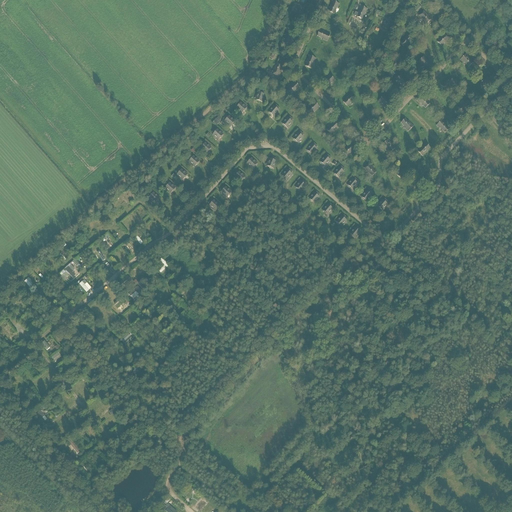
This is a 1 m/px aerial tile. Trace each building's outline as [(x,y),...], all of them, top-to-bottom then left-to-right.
[(328,12),(333,14),(334,14),(337,8),(339,4),(332,1),(329,8),(330,8),(328,12)] [(296,4),(293,11),(296,13),(295,16),(296,16),(301,18),(302,14),(303,15),(306,7),(301,5),(300,5),(299,6),(296,4)] [(356,17),(362,19),(365,13),(366,14),(367,10),(360,6),(357,13),(355,12),(354,16),(357,17),(356,17)] [(431,20),(428,17),(429,16),(423,11),(418,15),(426,24),(431,20)] [(386,17),(383,24),(384,25),(382,28),(388,31),(390,24),(391,25),(393,21),(386,17)] [(317,36),(323,39),(323,40),(327,42),(330,34),(323,31),(323,32),(319,31),(317,36)] [(285,41),(285,42),(284,45),(290,47),(292,41),(293,42),(295,37),(287,34),(285,41)] [(400,43),(404,48),(413,39),(408,34),(402,40),(403,41),(400,43)] [(437,42),(441,46),(444,43),(444,44),(450,39),(445,34),(437,42)] [(464,63),(468,67),(473,63),(470,61),(471,60),(465,54),(460,60),(463,63),(464,63)] [(306,63),(305,67),(310,69),(315,58),(309,56),(306,63)] [(431,65),(428,63),(429,62),(424,56),(418,62),(421,65),(422,65),(427,70),(431,65)] [(275,67),(274,67),(271,75),(278,78),(280,73),(279,73),(282,66),(276,64),(275,67)] [(394,78),(403,86),(407,82),(404,79),(405,79),(399,73),(394,78)] [(322,84),(326,88),(331,83),(332,84),(335,81),(329,75),(324,80),(325,81),(322,84)] [(444,83),(441,86),(445,90),(450,86),(451,86),(454,83),(449,77),(443,83),(444,83)] [(480,86),(484,90),(487,87),(487,88),(493,83),(487,77),(484,80),(485,81),(480,86)] [(287,91),(291,95),(294,92),(294,93),(300,87),(294,82),(291,85),(292,86),(287,91)] [(258,102),(261,103),(261,102),(262,103),(264,98),(263,98),(264,95),(263,95),(264,92),(259,91),(259,93),(257,93),(255,98),(257,98),(256,101),(258,101),(258,102)] [(343,102),(347,107),(356,98),(351,93),(345,99),(346,99),(343,102)] [(420,104),(425,108),(429,104),(427,102),(428,101),(422,95),(416,101),(420,104)] [(381,105),(382,104),(387,109),(391,105),(388,102),(389,101),(384,96),(378,101),(381,105)] [(458,108),(463,114),(469,108),(468,107),(470,105),(466,100),(462,105),(461,104),(458,108)] [(240,112),(241,111),(242,113),(244,111),(244,112),(246,109),(247,108),(243,105),(240,103),(240,104),(238,102),(235,106),(237,107),(236,108),(240,112)] [(314,113),(320,107),(314,102),(306,110),(311,115),(313,112),(314,113)] [(279,111),(278,110),(279,108),(275,105),(274,107),(273,106),(271,109),(268,112),(269,113),(268,113),(271,115),(273,116),(274,114),(275,115),(279,111)] [(219,116),(213,122),(217,126),(220,121),(219,120),(221,118),(219,116)] [(228,125),(229,124),(231,126),(232,125),(234,123),(234,122),(235,121),(232,118),(231,119),(228,117),(226,116),(223,119),(225,121),(224,122),(228,125)] [(293,120),(289,117),(288,119),(287,118),(285,121),(284,120),(281,124),(282,125),(284,127),(285,126),(286,128),(288,126),(289,127),(292,123),(291,122),(293,120)] [(370,123),(364,117),(359,122),(368,131),(372,127),(369,124),(370,123)] [(404,129),(408,132),(413,126),(408,121),(407,122),(405,119),(400,123),(405,128),(404,129)] [(439,129),(440,128),(444,133),(449,129),(446,126),(447,125),(442,120),(436,126),(439,129)] [(334,132),(339,127),(334,121),(330,125),(331,125),(326,130),(330,134),(333,132),(334,132)] [(216,139),(217,138),(219,139),(220,138),(221,138),(223,136),(222,136),(223,135),(220,132),(219,132),(217,130),(216,131),(215,129),(211,133),(213,134),(212,135),(216,139)] [(295,142),(295,141),(297,143),(299,141),(300,142),(303,138),(302,137),(303,135),(300,132),(298,134),(298,133),(296,136),(295,135),(292,139),(293,140),(295,142)] [(385,149),(386,148),(390,153),(395,149),(392,146),(393,145),(387,140),(382,145),(385,149)] [(204,152),(205,151),(207,153),(208,151),(209,152),(211,150),(210,149),(211,148),(208,145),(207,146),(205,143),(204,144),(203,142),(199,146),(201,148),(200,149),(204,152)] [(312,152),(313,153),(317,149),(316,148),(317,147),(313,143),(312,145),(311,145),(309,147),(306,150),(307,151),(306,152),(309,154),(309,153),(310,154),(312,152)] [(342,152),(347,157),(349,154),(350,154),(356,149),(351,144),(342,152)] [(430,148),(426,144),(421,148),(420,148),(417,151),(422,157),(428,151),(427,151),(430,148)] [(322,165),(323,165),(324,166),(326,164),(327,165),(330,161),(329,160),(331,158),(327,155),(325,157),(325,156),(323,159),(322,158),(319,162),(320,163),(322,165)] [(192,166),(193,164),(195,166),(196,165),(197,165),(199,163),(198,162),(199,161),(196,158),(195,159),(193,157),(192,157),(191,156),(187,159),(189,161),(188,162),(192,166)] [(267,167),(269,167),(269,168),(272,169),(272,168),(273,169),(275,165),(274,165),(275,161),(276,159),(271,157),(270,159),(269,159),(267,164),(268,164),(267,167)] [(250,168),(251,166),(253,168),(254,167),(255,167),(257,165),(256,165),(257,164),(254,161),(253,161),(251,159),(250,159),(249,158),(245,161),(247,163),(246,164),(250,168)] [(363,168),(372,177),(376,173),(373,170),(374,169),(368,163),(363,168)] [(333,173),(334,174),(334,175),(336,177),(336,176),(338,178),(339,176),(341,177),(344,173),(343,172),(344,170),(341,167),(339,168),(336,171),(336,170),(333,173)] [(402,170),(396,175),(402,181),(405,177),(409,172),(405,168),(402,170)] [(176,175),(180,179),(181,178),(183,180),(184,178),(185,178),(187,176),(186,176),(187,175),(184,172),(181,170),(181,171),(179,169),(176,173),(177,174),(176,175)] [(284,172),(281,176),(282,177),(284,179),(284,178),(286,180),(287,178),(289,179),(292,175),(291,174),(292,172),(289,169),(287,171),(287,170),(284,173),(284,172)] [(239,180),(241,182),(242,180),(243,181),(245,178),(244,178),(245,177),(242,174),(241,175),(239,172),(238,173),(236,171),(233,175),(235,176),(234,178),(238,181),(239,180)] [(348,186),(347,186),(349,188),(350,188),(351,189),(353,187),(354,188),(358,184),(356,183),(358,181),(354,178),(353,180),(352,180),(350,182),(349,182),(346,185),(348,186)] [(295,187),(296,188),(295,189),(298,191),(298,190),(299,191),(301,189),(302,190),(306,186),(305,185),(306,184),(302,180),(301,182),(300,182),(298,184),(297,184),(295,187)] [(168,192),(169,191),(171,193),(173,191),(173,192),(175,190),(174,189),(175,188),(172,185),(172,186),(169,183),(169,184),(167,182),(164,186),(165,188),(164,189),(168,192)] [(225,195),(227,197),(229,195),(229,196),(231,194),(231,193),(232,192),(228,189),(228,190),(225,187),(225,188),(223,186),(220,190),(221,192),(220,193),(224,196),(225,195)] [(372,193),(368,190),(367,192),(366,191),(364,194),(363,194),(360,197),(362,198),(361,198),(363,200),(364,200),(365,201),(367,199),(368,200),(372,196),(370,195),(372,193)] [(152,202),(153,201),(155,202),(156,201),(157,201),(159,199),(158,199),(159,198),(156,195),(153,193),(153,194),(151,192),(148,196),(149,197),(148,198),(152,202)] [(308,199),(309,200),(311,202),(312,202),(313,203),(315,201),(316,202),(319,198),(318,197),(320,195),(316,192),(314,194),(314,193),(312,196),(311,195),(308,199)] [(118,205),(124,197),(120,193),(113,202),(118,205)] [(378,207),(377,207),(379,209),(380,209),(381,210),(383,208),(384,209),(388,205),(386,204),(388,202),(384,199),(383,201),(382,200),(380,203),(379,202),(376,206),(378,207)] [(213,210),(214,209),(215,210),(217,209),(219,207),(220,205),(216,203),(213,201),(211,200),(208,203),(210,205),(209,206),(213,210)] [(325,207),(322,210),(323,211),(322,212),(325,214),(325,213),(327,215),(328,213),(329,214),(333,210),(332,209),(333,207),(330,204),(328,205),(325,207)] [(138,214),(138,215),(140,215),(141,212),(144,212),(145,208),(138,206),(136,213),(138,214)] [(335,222),(337,223),(336,223),(338,225),(339,225),(340,226),(342,224),(343,225),(347,221),(345,220),(347,218),(343,215),(342,217),(341,217),(339,219),(338,219),(335,222)] [(356,236),(357,237),(360,233),(359,232),(361,230),(357,227),(355,229),(355,228),(353,231),(352,230),(349,234),(350,235),(352,237),(354,238),(356,236)] [(139,245),(142,243),(136,235),(133,237),(139,245)] [(97,259),(101,256),(95,247),(91,250),(97,259)] [(62,255),(64,253),(62,250),(57,255),(64,261),(66,259),(62,255)] [(158,271),(163,276),(171,267),(161,258),(159,260),(164,265),(158,271)] [(65,276),(69,274),(71,278),(74,276),(72,271),(74,270),(71,264),(64,268),(65,271),(63,273),(65,276)] [(118,284),(122,289),(131,281),(127,276),(118,284)] [(28,277),(23,281),(32,290),(37,286),(28,277)] [(85,293),(91,288),(83,279),(78,284),(85,293)] [(172,310),(178,305),(173,300),(168,305),(172,310)] [(48,340),(42,345),(46,350),(52,345),(48,340)] [(51,357),(57,364),(63,359),(57,352),(51,357)] [(13,380),(21,389),(26,384),(18,375),(13,380)] [(77,389),(85,382),(82,379),(74,386),(77,389)] [(100,419),(107,412),(102,407),(95,413),(100,419)] [(85,429),(82,432),(90,442),(93,439),(85,429)] [(68,442),(70,445),(68,447),(76,457),(82,453),(71,440),(68,442)] [(200,498),(195,504),(197,506),(195,508),(199,511),(206,503),(200,498)]
